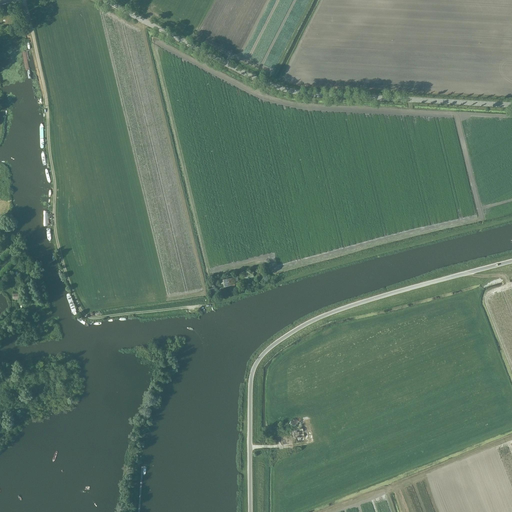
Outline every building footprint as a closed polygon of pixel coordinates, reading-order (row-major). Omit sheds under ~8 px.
[(254,272),(254,270),(245,272),(245,274),(246,279),(253,277),(252,272),(254,272)] [(236,285),(235,277),(222,279),(224,287),(236,285)] [(67,293),(66,295),(73,315),(74,315),(76,315),(76,313),(69,293),(67,293)] [(221,307),(197,316),(202,330),(226,321),(221,307)] [(290,430),(302,428),(301,421),(288,423),(290,430)] [(290,431),(293,443),(305,441),(303,429),(290,431)]
